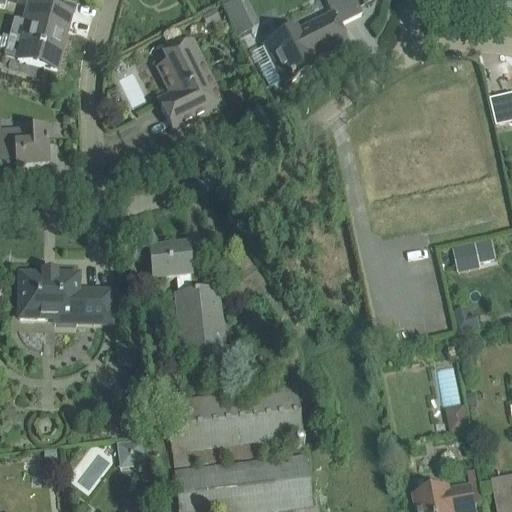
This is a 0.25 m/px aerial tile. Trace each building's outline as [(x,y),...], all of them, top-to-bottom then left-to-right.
[(265,47),(276,69),(284,87),(315,71),(310,62),(346,44),(338,28),(362,16),(353,0),(329,0),(326,2),(333,16),(296,34),(295,32),(265,47)] [(486,0),(490,8),(507,0),(486,0)] [(71,18),(52,12),(28,6),(23,24),(27,25),(17,61),(57,72),(57,71),(53,69),(61,39),(65,40),(71,18)] [(215,11),(201,19),(206,27),(212,24),(215,28),(223,24),(220,20),(215,11)] [(173,134),(224,109),(192,45),(172,54),(176,63),(158,71),(171,98),(158,104),(173,134)] [(511,97),(490,102),(496,129),(511,125),(511,97)] [(33,170),(49,169),(46,130),(1,133),(0,119),(0,118),(0,167),(15,167),(15,171),(16,171),(16,166),(33,165),(33,170)] [(479,248),(454,253),(458,270),(478,265),(495,261),(492,245),(479,248)] [(191,279),(189,270),(187,250),(149,254),(152,284),(177,281),(178,297),(176,297),(183,362),(225,358),(218,292),(192,295),(190,280),(191,279)] [(112,322),(112,313),(112,293),(78,293),(78,277),(56,277),(56,274),(42,274),(42,277),(20,276),(20,296),(19,320),(55,321),(55,315),(76,316),(76,322),(112,322)] [(132,343),(119,345),(122,365),(134,363),(132,343)] [(436,370),(444,404),(461,400),(452,366),(436,370)] [(297,389),(165,404),(173,471),(176,471),(176,473),(174,474),(178,511),(319,511),(319,509),(312,510),(306,457),(274,461),(272,444),(303,441),(297,389)] [(478,407),(475,395),(465,397),(467,409),(478,407)] [(464,409),(445,412),(450,438),(469,435),(464,409)] [(143,443),(116,446),(119,471),(146,468),(143,443)] [(56,461),(41,462),(42,481),(58,480),(56,461)] [(511,511),(511,483),(493,484),(498,511),(511,511)] [(474,511),(472,499),(470,490),(448,494),(448,492),(421,497),(423,511),(418,511),(474,511)]
